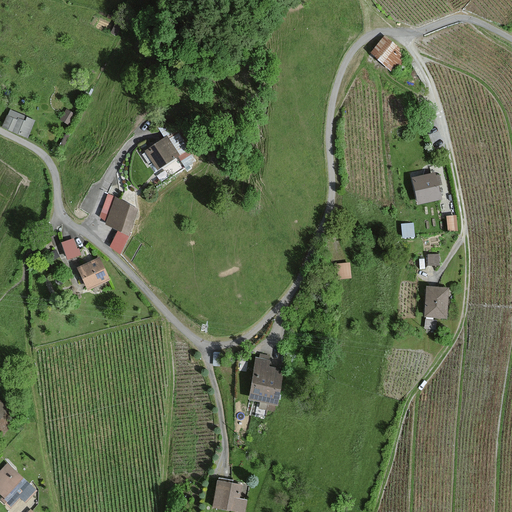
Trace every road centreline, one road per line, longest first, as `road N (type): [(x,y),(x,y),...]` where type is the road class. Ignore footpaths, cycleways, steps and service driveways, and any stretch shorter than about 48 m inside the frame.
road 1 (unclassified): [(511,38),(456,18),(420,31),(379,31),(356,45),(337,82),(330,204),(315,246),(271,314),(241,340),(216,346),(196,341),(63,217),(45,156),(0,129)]
road 2 (track): [(402,31),(440,112),(465,225),(467,284),(462,324),(408,401),(374,511)]
road 3 (track): [(55,511),(40,444),(24,275),(26,258),(63,217)]
